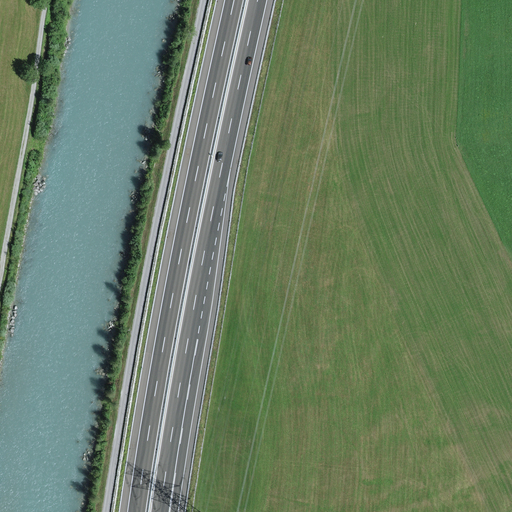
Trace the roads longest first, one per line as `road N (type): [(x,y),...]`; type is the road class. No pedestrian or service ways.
road 1 (motorway): [(234,0),(136,511)]
road 2 (track): [(204,0),(106,511)]
road 3 (motorway): [(167,457),(258,0)]
road 4 (track): [(0,269),(47,0)]
